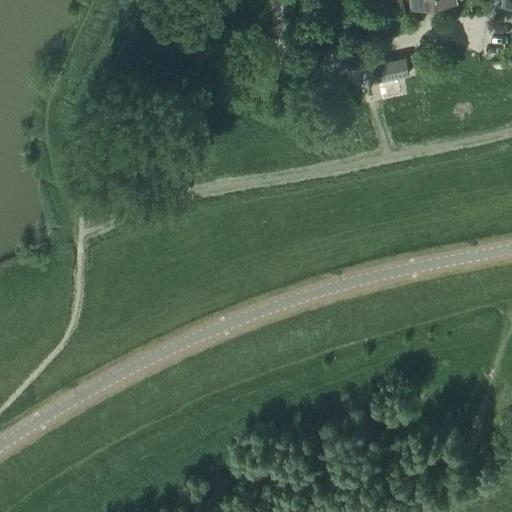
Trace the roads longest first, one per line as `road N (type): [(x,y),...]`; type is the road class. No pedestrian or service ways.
road 1 (unclassified): [(0,445),(149,358),(270,307),(511,250)]
road 2 (track): [(511,312),(288,399),(79,511)]
road 3 (residential): [(471,30),(304,63),(283,48),(275,0)]
